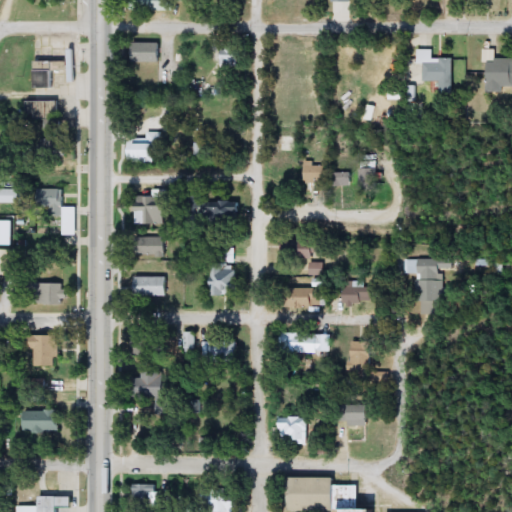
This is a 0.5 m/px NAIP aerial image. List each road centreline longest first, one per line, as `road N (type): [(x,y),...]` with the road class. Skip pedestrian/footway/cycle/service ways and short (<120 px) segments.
road 1 (residential): [(257,511),(254,0)]
road 2 (trunk): [(97,511),(97,0)]
road 3 (residential): [(97,27),(511,25)]
road 4 (residential): [(394,319),(97,321)]
road 5 (residential): [(97,464),(383,463)]
road 6 (residential): [(256,226),(395,212),(394,157)]
road 7 (residential): [(101,179),(256,175)]
road 8 (residential): [(383,463),(400,441),(394,319)]
